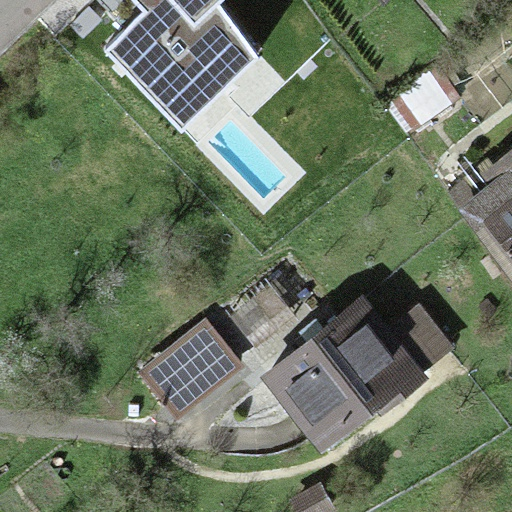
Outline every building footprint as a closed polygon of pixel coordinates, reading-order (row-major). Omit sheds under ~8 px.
[(221,0),(133,0),(145,13),(106,50),(181,128),(258,54),(214,8),(221,0)] [(511,153),(501,162),(510,173),(464,208),(511,269),(511,153)] [(411,372),(358,305),(265,378),(318,445),(411,372)] [(202,322),(135,373),(171,419),(238,368),(202,322)] [(287,499),(293,511),(334,511),(319,483),(287,499)]
